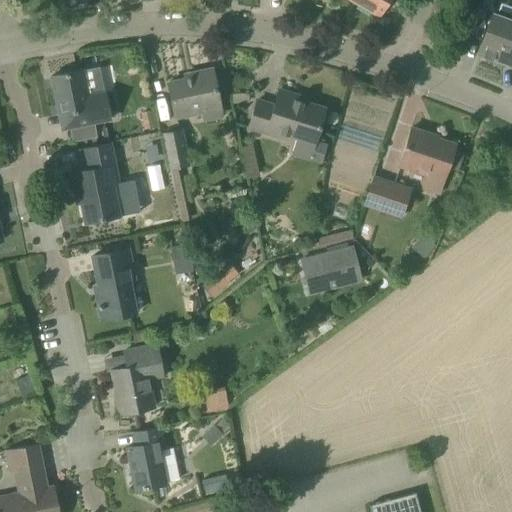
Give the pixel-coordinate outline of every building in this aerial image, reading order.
[(357,0),(355,5),(378,18),(387,0),(357,0)] [(511,19),(495,14),(481,54),(503,62),(504,59),(511,61),(511,62),(511,65),(511,19)] [(220,108),(219,103),(212,69),(193,73),(194,77),(168,83),(175,117),(201,112),(220,108)] [(88,95),(82,70),(51,76),(59,115),(67,114),(70,127),(110,119),(104,91),(88,95)] [(257,100),(248,127),(275,135),(276,132),(297,138),(314,143),(315,137),(324,108),(297,99),(298,96),(279,90),(274,106),(257,100)] [(154,109),(140,112),(144,130),(157,127),(154,109)] [(447,166),(454,146),(427,137),(429,134),(411,128),(398,165),(428,175),(423,189),(438,194),(442,180),(443,180),(447,166)] [(181,222),(191,220),(180,166),(188,165),(181,130),(163,134),(181,222)] [(314,143),(309,157),(319,160),(325,140),(315,137),(314,143)] [(118,184),(110,142),(82,148),(86,169),(71,172),(75,193),(79,192),(85,223),(119,216),(118,212),(130,210),(124,183),(118,184)] [(454,146),(447,166),(458,170),(465,150),(454,146)] [(401,219),(411,189),(373,176),(363,206),(401,219)] [(224,235),(224,237),(224,239),(225,240),(225,242),(226,243),(227,244),(228,244),(230,245),(231,245),(232,245),(234,245),(236,244),(237,243),(238,242),(239,241),(240,240),(240,238),(240,237),(240,236),(240,234),(239,233),(238,232),(237,231),(236,230),(234,229),(232,229),(231,229),(230,229),(228,230),(227,231),(226,231),(225,233),(225,234),(224,235)] [(422,234),(411,247),(423,259),(435,245),(422,234)] [(180,274),(192,272),(188,244),(176,246),(180,274)] [(330,271),(334,286),(359,280),(350,246),(301,259),(306,277),(330,271)] [(101,319),(136,312),(129,280),(134,279),(128,249),(92,256),(100,296),(96,297),(101,319)] [(328,321),(317,328),(323,337),(333,329),(328,321)] [(120,413),(154,406),(148,378),(162,376),(155,344),(124,351),(128,367),(113,370),(117,392),(115,392),(120,413)] [(28,375),(15,380),(21,396),(34,391),(28,375)] [(226,389),(204,392),(207,412),(229,409),(226,389)] [(214,424),(202,436),(211,446),(223,434),(214,424)] [(162,465),(159,451),(165,449),(160,426),(133,431),(136,446),(127,448),(130,463),(131,463),(133,470),(131,470),(135,490),(166,483),(166,481),(179,478),(175,462),(162,465)] [(47,488),(41,460),(38,444),(5,450),(9,472),(15,471),(19,493),(0,496),(0,511),(57,511),(53,486),(47,488)] [(370,511),(420,511),(415,493),(369,506),(370,511)]
